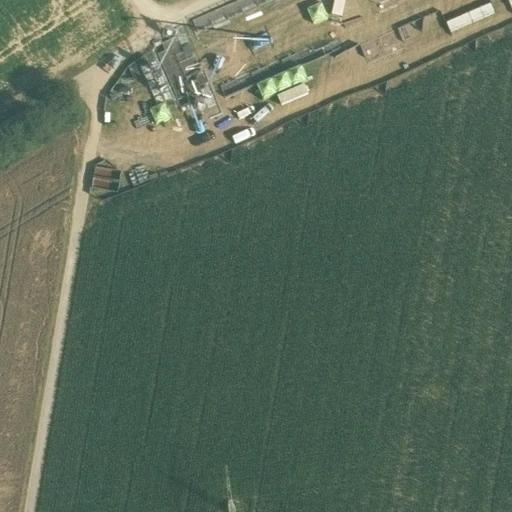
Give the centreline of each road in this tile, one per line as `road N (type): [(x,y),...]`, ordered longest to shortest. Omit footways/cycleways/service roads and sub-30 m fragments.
road 1 (track): [(103,65),(27,511)]
road 2 (track): [(0,131),(160,29),(223,0)]
